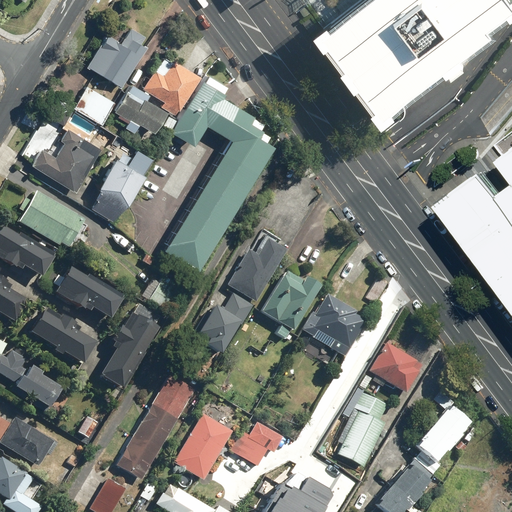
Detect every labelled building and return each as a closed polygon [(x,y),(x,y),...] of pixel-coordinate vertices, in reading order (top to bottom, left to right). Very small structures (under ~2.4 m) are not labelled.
[(511,2),(511,0),(339,0),(307,24),(375,114),(490,26),(487,21),(511,2)] [(139,37),(123,27),(114,42),(101,34),(82,66),(116,87),(140,46),(135,43),(139,37)] [(190,78),(156,58),(138,89),(159,101),(156,106),(169,114),(190,78)] [(110,101),(83,84),(69,107),(57,100),(47,116),(61,126),(72,110),(95,125),(110,101)] [(146,97),(127,84),(110,112),(124,121),(119,128),(129,134),(134,126),(146,134),(160,112),(144,101),(146,97)] [(160,247),(190,263),(262,130),(237,116),(240,112),(189,84),(164,129),(184,140),(193,124),(219,138),(160,247)] [(95,149),(65,130),(48,156),(37,149),(27,166),(68,192),(95,149)] [(511,152),(497,163),(511,182),(511,186),(495,199),(479,178),(445,203),(511,292),(511,152)] [(135,176),(107,159),(88,191),(115,208),(135,176)] [(79,221),(31,191),(25,202),(21,199),(14,211),(18,214),(12,223),(52,248),(54,245),(62,250),(79,221)] [(46,257),(0,230),(0,264),(14,273),(15,270),(33,280),(46,257)] [(281,248),(255,231),(220,284),(245,300),(281,248)] [(116,299),(63,268),(48,296),(81,315),(83,312),(102,323),(116,299)] [(270,336),(281,342),(312,287),(296,278),(295,280),(283,274),(281,278),(277,275),(255,314),(276,326),(270,336)] [(374,280),(364,297),(372,302),(382,286),(374,280)] [(0,320),(5,324),(18,302),(1,291),(3,287),(0,284),(0,320)] [(307,340),(338,357),(358,321),(347,315),(349,312),(321,297),(300,334),(308,338),(307,340)] [(197,346),(214,357),(234,323),(219,314),(218,313),(207,307),(191,335),(200,341),(197,346)] [(36,310),(22,334),(46,349),(44,352),(54,358),(56,356),(75,367),(88,344),(70,334),(73,329),(54,318),(53,320),(36,310)] [(113,327),(102,345),(109,350),(92,376),(114,390),(152,332),(124,314),(115,328),(113,327)] [(399,394),(424,352),(414,345),(405,360),(380,345),(363,373),(399,394)] [(4,360),(0,357),(0,377),(10,383),(6,391),(41,411),(53,389),(34,378),(36,374),(25,368),(22,373),(16,369),(21,359),(8,352),(4,360)] [(164,396),(153,390),(110,469),(138,484),(188,390),(172,381),(164,396)] [(359,468),(381,422),(377,420),(384,406),(356,393),(348,409),(353,412),(332,455),(359,468)] [(451,435),(461,423),(442,407),(408,448),(427,464),(436,452),(440,455),(454,438),(451,435)] [(96,423),(83,415),(73,432),(85,440),(96,423)] [(228,432),(199,415),(171,464),(200,481),(228,432)] [(44,457),(53,443),(38,434),(37,435),(10,418),(5,425),(0,433),(0,447),(32,468),(40,455),(44,457)] [(270,455),(280,438),(254,423),(247,434),(241,430),(228,452),(255,467),(264,451),(270,455)] [(467,511),(496,458),(473,446),(437,511),(467,511)] [(21,473),(0,459),(0,500),(1,501),(0,502),(0,507),(7,511),(32,511),(36,507),(18,497),(28,481),(19,476),(21,473)] [(410,495),(421,482),(402,466),(368,507),(373,511),(400,511),(413,497),(410,495)] [(325,511),(328,507),(327,507),(334,495),(330,489),(310,476),(309,478),(298,472),(287,482),(285,481),(266,511),(325,511)] [(110,511),(123,489),(103,479),(86,511),(88,511),(110,511)] [(206,511),(207,511),(164,485),(157,495),(156,495),(149,505),(160,511),(206,511)]
